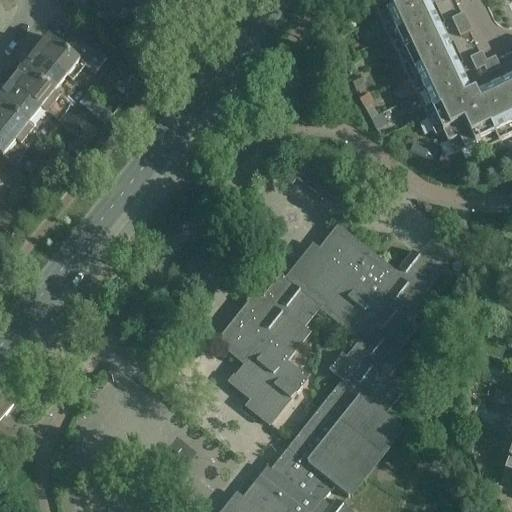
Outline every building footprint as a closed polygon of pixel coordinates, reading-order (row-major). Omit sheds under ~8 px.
[(93,0),(98,8),(104,5),(106,8),(115,3),(113,0),(93,0)] [(479,153),(511,137),(511,86),(506,89),(504,83),(491,90),(493,95),(471,105),(462,86),(467,84),(460,70),(455,73),(444,47),(449,45),(442,31),(438,33),(425,6),(430,3),(428,0),(370,0),(435,137),(443,133),(453,155),(475,145),(479,153)] [(465,21),(462,15),(449,21),(452,27),(465,21)] [(455,33),(468,27),(465,21),(452,27),(455,33)] [(458,40),(471,34),(468,27),(455,33),(458,40)] [(37,55),(73,83),(86,67),(96,75),(108,59),(75,41),(67,52),(50,39),(37,55)] [(484,61),(481,54),(468,60),(471,67),(484,61)] [(73,83),(37,55),(24,71),(60,100),(73,83)] [(499,72),(494,60),(487,63),(493,75),(499,72)] [(482,69),(485,64),(484,61),(471,67),(474,73),(482,69)] [(493,75),(487,63),(485,64),(482,69),(487,78),(493,75)] [(60,100),(24,71),(11,87),(47,116),(60,100)] [(359,77),(351,80),(355,89),(363,86),(359,77)] [(47,116),(11,87),(0,101),(0,103),(35,131),(47,116)] [(35,131),(0,103),(0,129),(22,147),(35,131)] [(112,117),(97,104),(90,113),(105,126),(112,117)] [(22,147),(0,129),(0,156),(9,164),(22,147)] [(78,140),(87,147),(93,141),(84,133),(78,140)] [(79,158),(87,147),(78,140),(78,141),(76,139),(68,149),(79,158)] [(442,155),(437,167),(449,171),(453,159),(442,155)] [(74,163),(68,158),(63,164),(69,169),(74,163)] [(300,165),(286,183),(292,187),(297,182),(319,200),(324,195),(346,212),(360,194),(348,185),(344,190),(321,173),(317,178),(300,165)] [(39,198),(45,191),(37,184),(31,191),(39,198)] [(323,504),(335,489),(348,500),(403,432),(374,409),(393,385),(387,380),(405,358),(399,353),(416,331),(410,326),(428,304),(422,298),(440,276),(413,254),(394,277),(339,232),(314,263),(308,258),(288,283),(281,278),(254,312),(248,307),(218,345),(238,361),(241,358),(248,364),(230,386),(253,404),(248,410),(272,429),(308,384),(286,366),(309,337),(303,332),(320,311),(362,345),(349,362),(342,357),(329,374),(344,385),(277,469),(276,468),(272,472),(268,470),(261,479),(263,480),(237,511),(232,506),(227,511),(348,511),(336,502),(330,510),(323,504)] [(495,252),(476,243),(468,259),(488,268),(495,252)] [(511,424),(500,458),(508,461),(500,484),(511,488),(511,424)]
